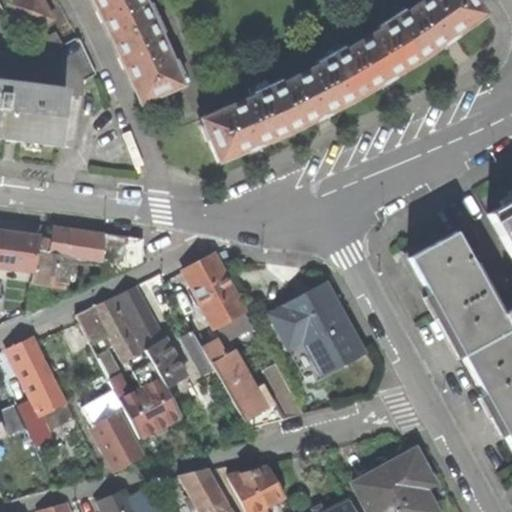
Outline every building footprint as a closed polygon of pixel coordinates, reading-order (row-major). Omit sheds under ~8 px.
[(26,33),(52,19),(41,0),(15,0),(9,3),(26,33)] [(141,103),(183,86),(153,21),(142,0),(93,0),(102,17),(113,38),(130,78),(141,103)] [(453,36),(483,14),(473,0),(424,0),(390,23),(328,61),(268,92),(199,120),(216,163),(245,152),(245,153),(252,150),(259,148),(258,146),(284,136),(313,121),(313,123),(320,119),(326,116),(326,115),(353,100),(378,85),(379,86),(386,82),(392,79),(391,77),(418,61),(441,44),(442,45),(448,42),(454,37),(453,36)] [(38,56),(61,44),(55,32),(32,44),(38,56)] [(66,90),(0,81),(0,138),(17,141),(59,146),(66,90)] [(511,198),(486,213),(511,260),(511,198)] [(511,451),(511,300),(502,280),(497,283),(465,224),(434,241),(406,257),(455,347),(511,451)] [(69,256),(100,261),(101,233),(51,227),(49,239),(38,237),(32,272),(30,284),(49,286),(64,289),(69,256)] [(0,267),(32,272),(38,237),(0,231),(0,267)] [(99,280),(141,261),(137,238),(101,233),(100,261),(99,280)] [(236,335),(251,327),(212,256),(199,263),(182,271),(213,327),(222,333),(227,330),(229,335),(235,332),(236,335)] [(342,319),(323,284),(282,305),(283,306),(267,315),(285,348),(301,340),(320,376),(361,354),(342,319)] [(164,387),(183,377),(162,339),(161,340),(133,287),(124,292),(114,297),(145,353),(151,365),(164,387)] [(123,364),(129,361),(143,354),(113,298),(100,304),(92,308),(106,333),(123,364)] [(88,342),(106,333),(92,308),(74,316),(88,342)] [(201,374),(212,368),(193,335),(191,332),(180,337),(201,374)] [(212,368),(242,421),(265,409),(239,362),(235,364),(230,352),(224,355),(219,345),(210,351),(200,332),(193,335),(212,368)] [(38,416),(66,403),(57,384),(54,386),(30,338),(12,346),(7,348),(32,397),(29,398),(38,416)] [(112,347),(100,352),(107,370),(119,365),(112,347)] [(129,361),(135,374),(151,365),(145,353),(143,354),(129,361)] [(179,416),(164,387),(151,365),(135,374),(134,374),(141,389),(127,396),(118,378),(109,382),(110,384),(123,410),(138,438),(157,428),(179,416)] [(118,413),(123,410),(110,384),(92,393),(96,400),(81,408),(114,471),(127,464),(141,456),(118,413)] [(25,400),(16,405),(34,446),(50,438),(44,427),(39,429),(25,400)] [(22,427),(11,403),(0,408),(0,418),(7,434),(22,427)] [(246,429),(273,422),(265,409),(242,421),(246,429)] [(25,430),(0,439),(0,464),(3,463),(0,457),(11,452),(28,497),(51,491),(37,460),(25,430)] [(365,511),(433,511),(423,492),(433,487),(428,478),(413,451),(351,485),(365,511)] [(264,511),(262,507),(283,497),(267,468),(252,471),(227,477),(245,511),(252,511),(253,511),(264,511)] [(229,511),(228,508),(207,470),(192,473),(178,477),(197,511),(229,511)] [(152,511),(143,493),(127,500),(123,491),(105,499),(96,503),(100,511),(152,511)] [(355,511),(349,500),(324,511),(355,511)]
